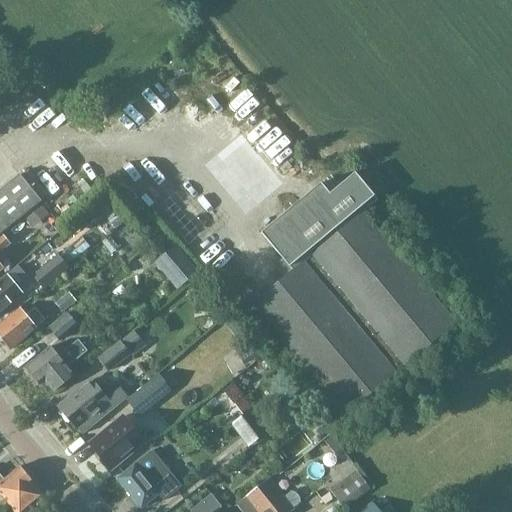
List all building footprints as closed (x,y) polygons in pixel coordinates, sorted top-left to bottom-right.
[(52,146),(71,139),(62,116),(43,123),(52,146)] [(265,148),(283,134),(277,126),(258,139),(265,148)] [(456,324),(364,213),(378,201),(355,173),(330,194),(321,183),(260,234),(292,273),(253,305),(345,417),(456,324)] [(33,210),(42,202),(19,176),(0,191),(0,235),(16,223),(18,225),(25,220),(35,212),(33,210)] [(105,200),(96,207),(109,223),(118,215),(105,200)] [(42,221),(35,212),(25,220),(33,229),(42,221)] [(4,238),(0,241),(0,272),(3,269),(0,265),(0,253),(10,245),(4,238)] [(154,264),(177,291),(200,271),(177,244),(154,264)] [(43,290),(70,269),(58,256),(32,276),(43,290)] [(249,291),(256,286),(243,268),(236,273),(249,291)] [(0,284),(0,313),(23,295),(17,288),(27,281),(18,270),(8,278),(0,284)] [(203,279),(196,285),(201,291),(208,285),(203,279)] [(56,304),(63,312),(76,302),(69,294),(56,304)] [(223,317),(220,303),(212,305),(215,319),(223,317)] [(0,336),(11,349),(46,322),(35,310),(26,316),(21,310),(0,326),(0,336)] [(60,342),(78,327),(66,314),(48,329),(60,342)] [(109,373),(130,356),(132,359),(146,347),(133,330),(119,342),(97,360),(109,373)] [(242,345),(251,361),(262,354),(252,339),(242,345)] [(69,367),(77,361),(87,352),(78,341),(66,351),(58,357),(51,348),(26,368),(40,385),(44,382),(54,394),(76,376),(69,367)] [(257,379),(246,374),(241,386),(252,390),(257,379)] [(127,400),(136,412),(140,417),(171,391),(159,375),(145,386),(127,400)] [(121,389),(108,400),(92,380),(58,408),(77,430),(78,430),(83,435),(128,398),(121,389)] [(270,429),(233,383),(223,391),(243,416),(230,427),(247,448),(270,429)] [(296,414),(285,422),(291,430),(302,422),(296,414)] [(111,471),(145,443),(124,417),(89,445),(111,471)] [(321,442),(328,451),(338,444),(330,434),(321,442)] [(164,501),(176,492),(182,487),(153,451),(136,465),(118,480),(141,508),(159,494),(164,501)] [(42,500),(44,498),(20,468),(4,482),(0,477),(0,497),(12,511),(26,511),(36,505),(37,506),(42,502),(42,500)] [(292,489),(284,495),(270,478),(244,499),(237,505),(242,511),(290,511),(303,502),(292,489)] [(372,490),(362,478),(338,498),(348,511),(372,490)] [(330,493),(321,501),(326,506),(335,498),(330,493)] [(217,511),(222,508),(211,495),(190,511),(217,511)] [(389,505),(381,511),(380,511),(372,503),(361,511),(394,511),(389,505)]
